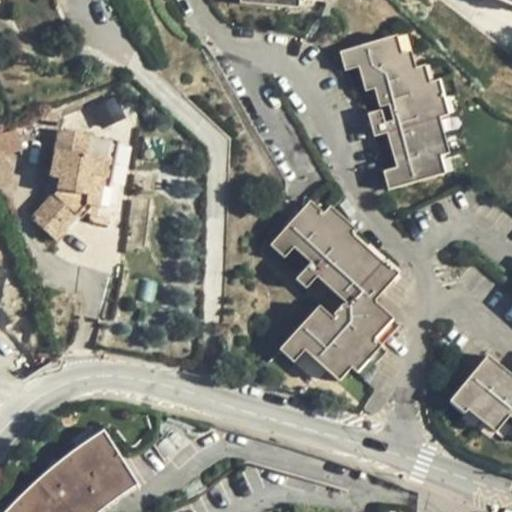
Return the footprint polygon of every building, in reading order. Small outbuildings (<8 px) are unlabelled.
[(238,0),(238,4),(287,8),(288,0),(238,0)] [(382,172),(387,190),(435,177),(430,160),(440,157),(430,122),(439,119),(430,84),(421,86),(416,69),(407,71),(402,54),(393,56),(389,39),(340,53),(345,73),(359,69),(365,92),(375,90),(380,108),(388,106),(392,120),(384,122),(381,111),(367,114),(373,136),(385,133),(395,169),(382,172)] [(0,157),(23,149),(15,130),(0,135),(0,157)] [(57,191),(32,219),(54,240),(84,208),(85,197),(90,197),(94,176),(104,177),(112,141),(59,130),(50,177),(60,178),(57,191)] [(0,187),(1,190),(14,183),(2,161),(0,162),(0,187)] [(316,306),(283,344),(298,357),(304,350),(332,375),(345,360),(358,371),(401,323),(375,300),(399,273),(384,261),(381,264),(351,237),(354,233),(326,208),(319,216),(305,204),(266,248),(281,261),(290,250),(305,264),(292,279),(303,289),(315,277),(343,303),(341,304),(340,303),(331,313),(334,315),(330,319),(316,306)] [(511,377),(485,356),(454,393),(469,407),(465,411),(494,433),(508,417),(511,420),(511,377)] [(87,511),(93,507),(114,492),(133,479),(104,433),(84,446),(62,462),(42,479),(25,495),(8,511),(6,511),(87,511)]
